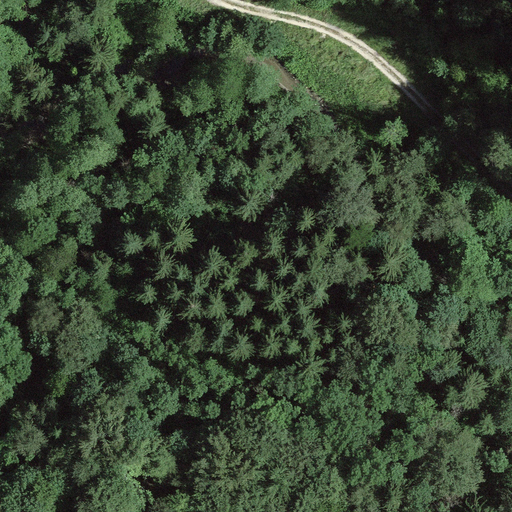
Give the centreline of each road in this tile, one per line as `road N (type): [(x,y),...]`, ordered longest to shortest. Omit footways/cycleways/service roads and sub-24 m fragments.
road 1 (track): [(225,0),(326,30),(511,186)]
road 2 (track): [(0,316),(24,343),(31,373),(0,429)]
